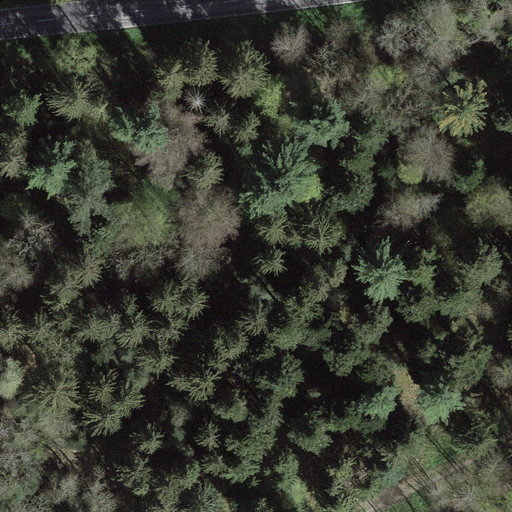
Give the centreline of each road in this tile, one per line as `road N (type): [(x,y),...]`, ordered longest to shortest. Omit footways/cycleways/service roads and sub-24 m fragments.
road 1 (tertiary): [(217,0),(0,23)]
road 2 (track): [(343,511),(511,428)]
